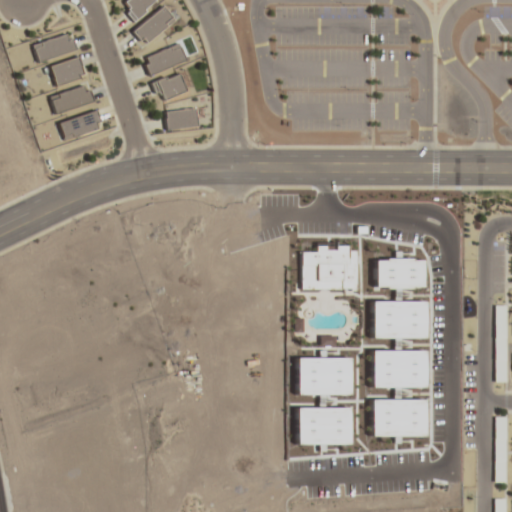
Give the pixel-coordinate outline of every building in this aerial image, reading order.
[(124,0),(118,5),(132,22),(155,3),(152,0),(124,0)] [(141,46),(173,21),(161,6),(130,31),(141,46)] [(72,52),(67,34),(30,44),(35,62),(72,52)] [(186,59),(178,42),(140,59),(147,77),(186,59)] [(46,66),(53,86),(81,77),(75,57),(46,66)] [(186,90),(177,71),(151,84),(160,102),(186,90)] [(47,98),(53,114),(88,101),(82,85),(47,98)] [(162,111),(164,130),(195,127),(193,108),(162,111)] [(56,121),(60,138),(97,130),(93,113),(56,121)] [(503,380),(503,307),(494,307),(494,380),(503,380)] [(493,482),(504,482),(504,418),(493,418),(493,482)]
